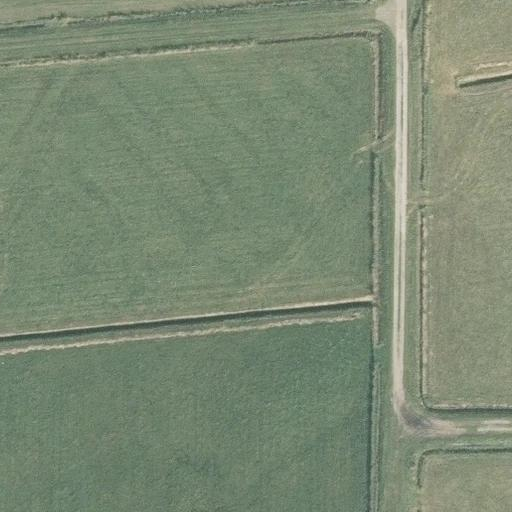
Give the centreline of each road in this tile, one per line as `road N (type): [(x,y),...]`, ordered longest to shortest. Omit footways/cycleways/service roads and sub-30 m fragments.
road 1 (unclassified): [(403,428),(401,0)]
road 2 (track): [(401,7),(0,44)]
